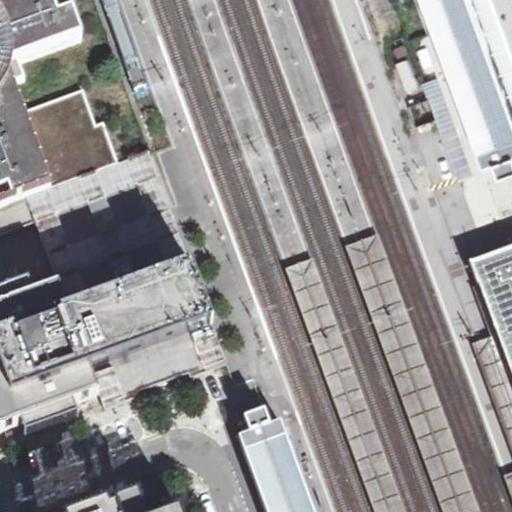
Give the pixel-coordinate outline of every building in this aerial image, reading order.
[(50,190),(24,114),(13,87),(24,83),(17,65),(80,42),(71,17),(57,22),(49,0),(8,0),(0,3),(0,195),(11,191),(15,202),(26,199),(50,190)] [(424,0),(459,96),(465,110),(487,171),(498,167),(504,181),(511,177),(511,107),(472,0),(424,0)] [(511,51),(493,0),(474,0),(511,103),(511,51)] [(83,93),(24,114),(50,190),(118,165),(103,125),(96,128),(83,93)] [(58,286),(0,307),(0,334),(13,330),(14,337),(55,323),(52,315),(191,266),(150,153),(118,165),(50,190),(26,199),(58,286)] [(3,236),(6,278),(36,276),(33,234),(3,236)] [(476,511),(374,238),(350,247),(447,511),(476,511)] [(511,255),(481,266),(511,351),(511,255)] [(371,498),(376,511),(402,511),(311,263),(288,271),(371,498)] [(0,334),(0,432),(56,412),(99,396),(105,411),(142,397),(140,392),(190,374),(191,379),(228,365),(226,360),(191,266),(52,315),(55,323),(14,337),(13,330),(0,334)] [(511,487),(511,351),(505,332),(472,344),(511,453),(511,474),(508,476),(511,487)] [(265,413),(248,419),(253,434),(239,439),(266,511),(314,511),(281,424),(271,428),(265,413)] [(145,511),(139,494),(105,506),(89,511),(145,511)]
